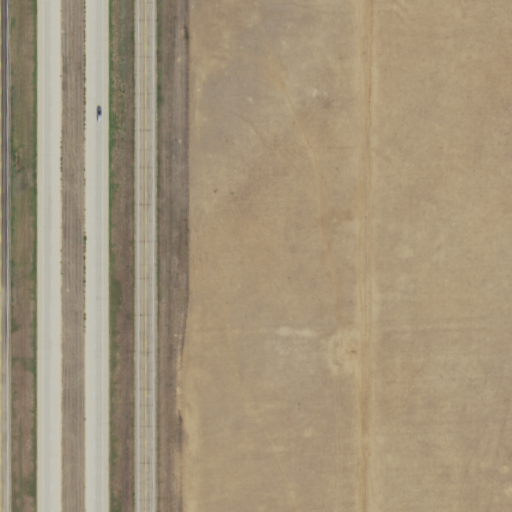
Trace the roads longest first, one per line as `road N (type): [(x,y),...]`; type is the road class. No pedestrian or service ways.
road 1 (tertiary): [(158,511),(156,0)]
road 2 (motorway): [(59,0),(60,511)]
road 3 (motorway): [(108,511),(107,0)]
road 4 (tertiary): [(4,0),(3,511)]
